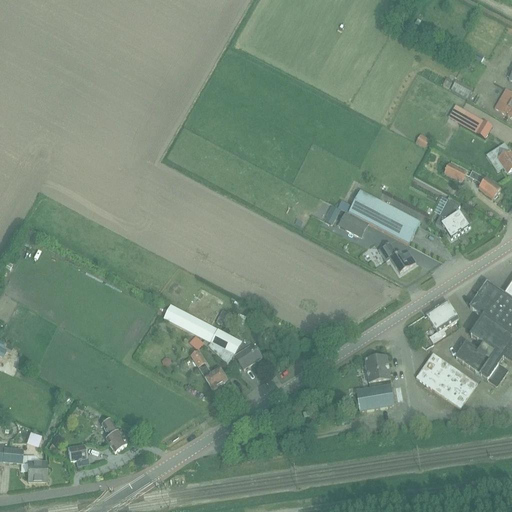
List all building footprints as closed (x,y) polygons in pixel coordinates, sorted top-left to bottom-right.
[(472,92),(457,83),(452,91),(467,100),(472,92)] [(511,94),(506,91),(494,110),(511,120),(511,94)] [(455,108),(449,119),(460,125),(459,127),(466,131),(473,118),(466,114),(455,108)] [(399,120),(392,134),(398,137),(405,123),(399,120)] [(484,124),(476,137),(486,143),(493,130),(484,124)] [(419,142),(415,151),(425,156),(429,147),(419,142)] [(511,173),(511,156),(505,145),(493,153),(498,161),(494,163),(494,166),(497,171),(499,171),(503,169),(508,176),(511,173)] [(451,167),(446,176),(463,184),(467,178),(468,175),(462,172),(451,167)] [(487,181),(472,174),(470,179),(483,186),(479,191),(493,201),(501,192),(487,181)] [(338,211),(345,214),(366,225),(409,247),(420,225),(360,194),(352,210),(341,205),(338,211)] [(460,209),(448,203),(436,227),(444,231),(451,242),(460,236),(459,235),(461,233),(462,235),(470,229),(459,212),(460,209)] [(330,211),(324,222),(330,225),(336,214),(330,211)] [(360,238),(366,225),(345,214),(338,227),(360,238)] [(307,226),(320,229),(322,223),(309,220),(307,226)] [(284,222),(282,226),(293,231),(295,227),(284,222)] [(304,230),(301,237),(312,241),(315,234),(304,230)] [(398,257),(389,245),(379,251),(387,263),(391,261),(400,275),(415,265),(408,254),(402,258),(400,255),(398,257)] [(511,302),(505,298),(487,285),(470,310),(484,320),(471,339),(497,357),(492,364),(466,346),(463,350),(456,361),(497,389),(507,374),(499,368),(504,361),(511,367),(511,366),(511,302)] [(209,302),(207,306),(216,310),(218,306),(209,302)] [(427,318),(428,320),(438,334),(430,340),(433,345),(446,336),(443,332),(458,322),(447,305),(427,318)] [(242,345),(195,320),(171,308),(164,321),(203,341),(201,343),(226,366),(234,358),(242,345)] [(222,311),(215,323),(226,329),(232,316),(222,311)] [(204,347),(195,339),(190,344),(198,352),(204,347)] [(253,355),(250,350),(242,345),(234,358),(244,372),(262,360),(257,353),(253,355)] [(194,362),(213,392),(227,383),(219,370),(211,375),(205,365),(206,365),(199,354),(191,359),(194,362)] [(433,356),(416,380),(461,411),(478,386),(433,356)] [(391,387),(387,359),(365,362),(370,391),(391,387)] [(395,408),(391,387),(370,391),(356,393),(360,414),(395,408)] [(105,440),(115,455),(126,448),(110,423),(103,427),(110,437),(105,440)] [(32,444),(32,454),(41,453),(41,444),(32,444)] [(0,446),(0,463),(21,465),(22,458),(22,453),(11,452),(12,447),(0,446)] [(86,460),(84,447),(67,451),(70,463),(86,460)] [(21,465),(28,466),(28,484),(46,484),(46,465),(38,465),(38,463),(30,458),(22,458),(21,465)]
